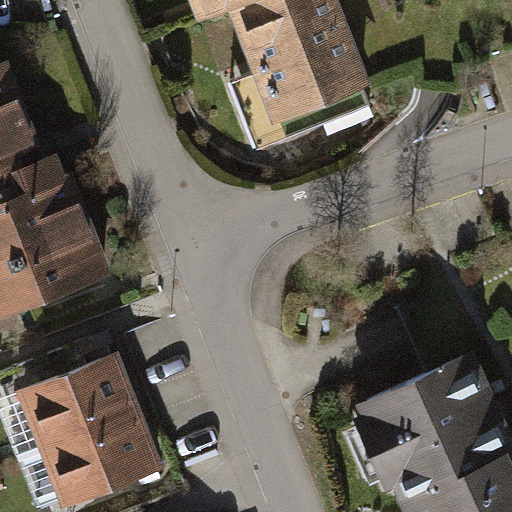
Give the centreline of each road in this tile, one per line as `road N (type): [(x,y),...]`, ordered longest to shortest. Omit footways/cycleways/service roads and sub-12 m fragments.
road 1 (residential): [(197,236),(511,129)]
road 2 (residential): [(300,511),(197,236)]
road 3 (residential): [(197,236),(98,0)]
